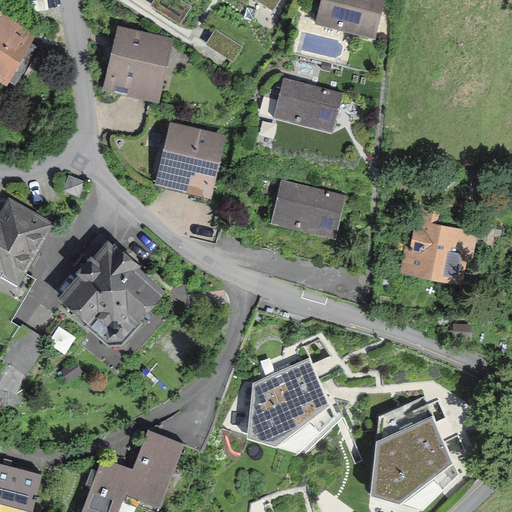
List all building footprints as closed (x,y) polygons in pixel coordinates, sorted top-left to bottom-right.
[(189,7),(177,0),(156,0),(153,5),(179,22),(189,7)] [(374,0),(324,0),(319,20),(366,32),(374,0)] [(0,6),(0,71),(14,81),(32,47),(14,35),(21,23),(8,14),(9,12),(0,6)] [(247,39),(209,15),(203,24),(220,35),(213,47),(233,60),(247,39)] [(164,43),(122,33),(109,89),(150,99),(164,43)] [(340,93),(287,80),(278,114),(331,128),(340,93)] [(220,140),(177,129),(163,186),(206,196),(220,140)] [(345,195),(284,181),(275,220),(334,233),(341,201),(344,201),(345,195)] [(47,225),(11,206),(1,223),(0,222),(0,276),(8,264),(20,272),(47,225)] [(473,239),(418,227),(409,267),(455,276),(460,255),(469,257),(473,239)] [(82,253),(91,260),(92,259),(95,261),(108,246),(110,247),(112,245),(99,234),(82,253)] [(159,289),(110,247),(108,246),(95,261),(92,259),(91,260),(81,272),(84,275),(66,295),(93,318),(87,324),(109,343),(122,343),(141,321),(135,316),(159,289)] [(0,356),(1,358),(26,373),(45,343),(19,326),(6,347),(0,356)] [(305,346),(255,369),(247,438),(250,438),(250,437),(276,444),(330,404),(328,401),(329,399),(305,346)] [(425,396),(379,416),(370,495),(373,495),(374,494),(400,502),(453,461),(451,458),(452,457),(425,396)] [(132,468),(103,457),(81,511),(117,511),(122,500),(151,511),(157,511),(185,443),(148,428),(132,468)] [(31,511),(42,473),(0,462),(0,511),(31,511)] [(272,511),(269,503),(248,511),(272,511)]
